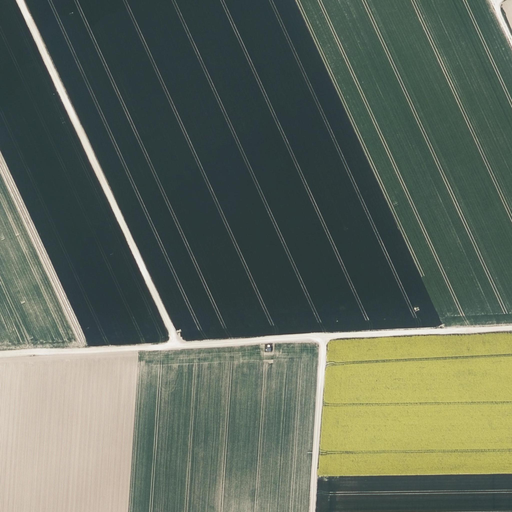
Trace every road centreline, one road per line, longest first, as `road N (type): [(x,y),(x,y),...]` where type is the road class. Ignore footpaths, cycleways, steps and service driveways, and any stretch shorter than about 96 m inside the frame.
road 1 (track): [(0,354),(511,328)]
road 2 (track): [(19,0),(177,345)]
road 3 (track): [(321,337),(313,511)]
